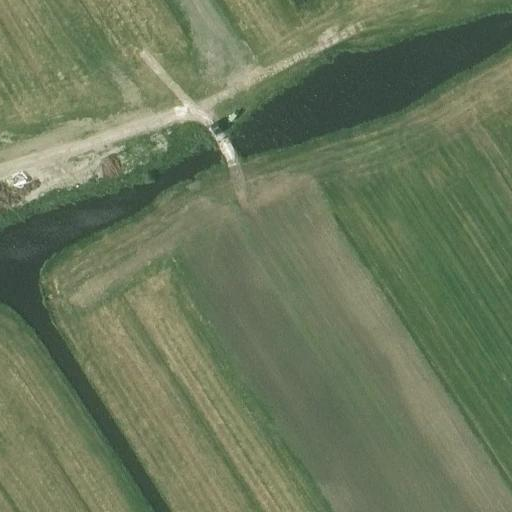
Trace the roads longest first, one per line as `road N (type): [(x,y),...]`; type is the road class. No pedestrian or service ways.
road 1 (track): [(421,511),(256,258),(232,162),(214,129)]
road 2 (track): [(351,31),(196,114),(0,175)]
road 3 (track): [(193,0),(203,15),(196,114),(214,129)]
